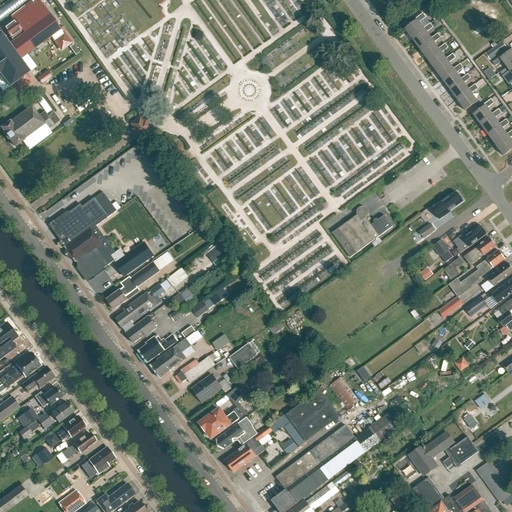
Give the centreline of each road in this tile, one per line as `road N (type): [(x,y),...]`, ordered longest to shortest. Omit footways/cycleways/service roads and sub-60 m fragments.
road 1 (secondary): [(231,511),(16,219)]
road 2 (residential): [(165,511),(0,288)]
road 3 (unclassified): [(490,187),(350,0)]
road 4 (unclassified): [(16,219),(132,136)]
